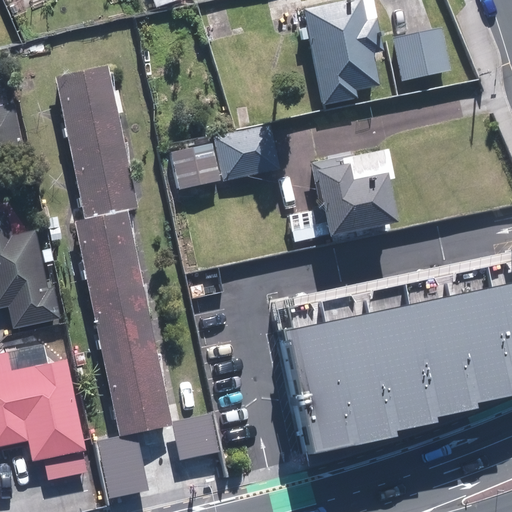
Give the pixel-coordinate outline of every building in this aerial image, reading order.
[(364,0),(348,0),(305,10),(327,109),(386,96),(376,53),(385,51),(378,19),(369,20),(364,0)] [(446,27),(394,39),(407,96),(459,85),(446,27)] [(140,208),(110,66),(58,77),(87,219),(130,211),(140,208)] [(0,173),(29,168),(16,103),(0,106),(0,173)] [(223,182),(280,170),(270,125),(213,137),(214,142),(222,178),(223,182)] [(169,152),(177,188),(222,178),(214,142),(169,152)] [(332,233),(399,218),(390,176),(397,175),(391,145),(353,153),(353,151),(312,160),(322,206),(314,207),(318,223),(329,221),(332,233)] [(13,326),(62,317),(55,286),(49,287),(37,230),(14,235),(9,211),(0,212),(0,307),(9,306),(13,326)] [(87,219),(76,222),(120,436),(138,433),(172,424),(130,211),(87,219)] [(511,279),(286,326),(314,449),(398,430),(396,425),(438,416),(437,411),(478,402),(477,397),(511,389),(511,245),(511,251),(511,279)] [(86,448),(68,358),(49,362),(45,342),(0,351),(0,445),(29,439),(33,459),(86,448)] [(172,424),(180,460),(219,450),(211,415),(172,424)] [(109,497),(150,489),(138,433),(120,436),(98,441),(109,497)]
